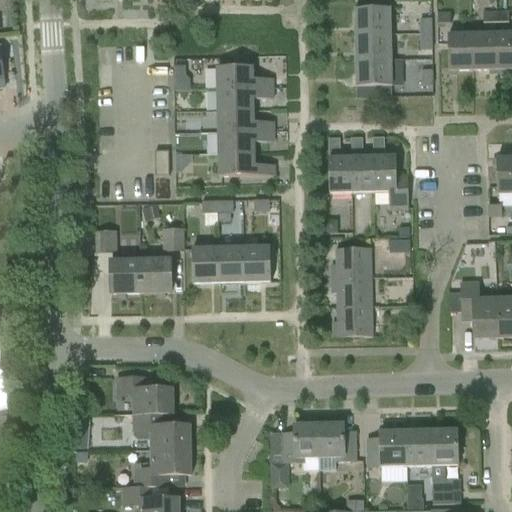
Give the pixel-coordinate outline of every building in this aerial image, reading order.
[(390,11),(354,11),(354,35),(390,34),(390,11)] [(482,26),(497,25),(496,13),(482,14),(482,26)] [(508,13),(496,13),(497,25),(508,25),(508,13)] [(436,15),(436,26),(450,26),(450,14),(436,15)] [(419,21),(419,33),(432,33),(432,21),(419,21)] [(420,52),(432,52),(432,33),(419,33),(420,52)] [(354,35),(354,61),(391,60),(390,34),(354,35)] [(504,74),(504,72),(511,71),(511,35),(497,36),(498,74),(504,74)] [(497,36),(472,37),(473,73),(489,72),(489,74),(498,74),(497,36)] [(473,73),(472,37),(447,37),(448,75),(456,75),(456,73),(473,73)] [(392,89),(392,81),(391,60),(354,61),(355,81),(355,89),(392,89)] [(184,68),(173,68),(173,92),(189,92),(189,81),(184,77),(184,68)] [(252,69),(216,70),(216,93),(272,92),(272,81),(260,81),(252,81),(252,69)] [(432,81),(432,72),(420,72),(420,81),(420,88),(433,88),(432,81)] [(216,93),(217,114),(253,113),(252,102),(273,101),(272,92),(216,93)] [(253,125),(253,113),(217,114),(217,135),(273,134),(273,124),(253,125)] [(217,135),(218,157),(254,156),(254,145),(274,145),(273,134),(217,135)] [(362,140),(350,141),(350,156),(362,156),(362,141),(362,140)] [(384,140),(383,140),(372,140),(372,156),(384,155),(384,140)] [(339,141),(327,141),(328,157),(340,157),(339,141)] [(154,153),(154,178),(169,178),(168,153),(154,153)] [(254,156),(218,157),(218,179),(274,178),(274,167),(254,167),(254,156)] [(351,159),(328,160),(329,196),(352,196),(351,159)] [(373,159),(351,159),(352,196),(374,195),(373,159)] [(396,159),(373,159),(374,195),(388,195),(388,213),(408,213),(407,177),(396,177),(396,159)] [(511,196),(511,160),(494,161),(494,169),(496,169),(496,197),(511,196)] [(269,214),(269,202),(252,202),(253,215),(269,214)] [(216,203),(201,204),(201,206),(201,217),(217,216),(216,203)] [(232,203),(216,203),(217,216),(233,215),(232,203)] [(488,219),(501,220),(501,208),(488,208),(488,219)] [(184,254),(183,231),(161,232),(162,255),(184,254)] [(116,234),(94,234),(94,256),(117,256),(116,234)] [(270,249),(244,250),(245,286),(270,285),(270,249)] [(219,286),(218,250),(191,251),(192,287),(219,286)] [(244,250),(218,250),(219,286),(245,286),(244,250)] [(370,279),(370,251),(335,252),(335,267),(330,267),(330,280),(370,279)] [(170,261),(140,262),(140,296),(171,295),(170,261)] [(140,296),(140,262),(109,263),(110,297),(140,296)] [(336,296),(336,309),(371,308),(370,279),(330,280),(331,296),(336,296)] [(459,296),(448,297),(449,315),(460,315),(461,324),(472,323),(473,341),(496,341),(496,301),(478,301),(478,285),(459,285),(459,296)] [(511,299),(496,301),(496,341),(511,339),(511,299)] [(372,340),(371,308),(336,309),(336,325),(332,325),(332,341),(372,340)] [(0,417),(11,416),(0,336),(0,417)] [(133,418),(162,417),(173,417),(173,391),(145,392),(145,381),(116,381),(116,399),(132,398),(133,418)] [(150,435),(150,454),(190,453),(190,428),(162,429),(162,417),(133,418),(133,435),(150,435)] [(88,449),(90,421),(76,421),(75,449),(88,449)] [(318,427),(318,423),(308,423),(308,427),(293,427),(293,436),(282,436),(282,437),(270,437),(270,464),(270,491),(288,491),(288,465),(303,465),(303,461),(319,461),(318,427)] [(343,426),(318,427),(319,461),(334,460),(334,465),(355,464),(354,435),(344,435),(343,426)] [(430,432),(405,433),(406,469),(431,469),(430,432)] [(456,432),(430,432),(431,469),(432,469),(432,493),(431,493),(432,507),(460,507),(460,493),(459,483),(445,482),(445,468),(457,468),(456,432)] [(380,470),(379,469),(406,469),(405,433),(379,433),(379,441),(365,441),(365,471),(380,470)] [(190,453),(150,454),(150,465),(133,466),(134,490),(151,490),(162,490),(162,478),(190,477),(190,453)] [(139,508),(138,511),(179,511),(179,501),(151,502),(151,490),(134,490),(122,491),(122,509),(139,508)] [(406,491),(406,511),(422,511),(423,501),(418,501),(418,491),(406,491)]
